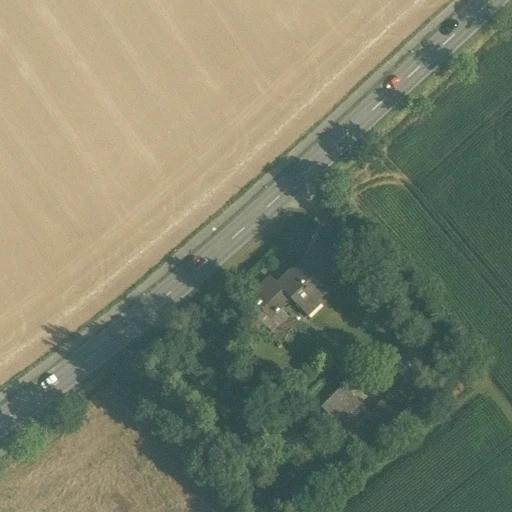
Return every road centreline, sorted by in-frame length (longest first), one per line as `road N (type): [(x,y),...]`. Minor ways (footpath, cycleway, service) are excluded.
road 1 (tertiary): [(0,421),(109,346),(492,0)]
road 2 (track): [(326,511),(486,380),(511,412)]
